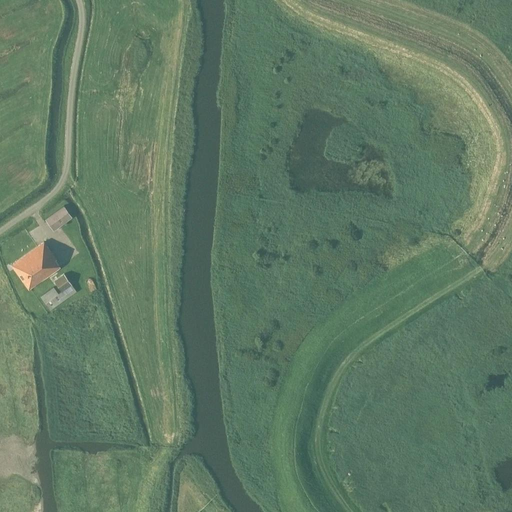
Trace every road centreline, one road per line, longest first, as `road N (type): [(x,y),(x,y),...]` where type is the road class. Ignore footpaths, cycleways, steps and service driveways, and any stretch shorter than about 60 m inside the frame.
road 1 (track): [(480,267),(374,336),(335,379),(318,453),(346,511)]
road 2 (unclassified): [(0,233),(63,184),(79,0)]
